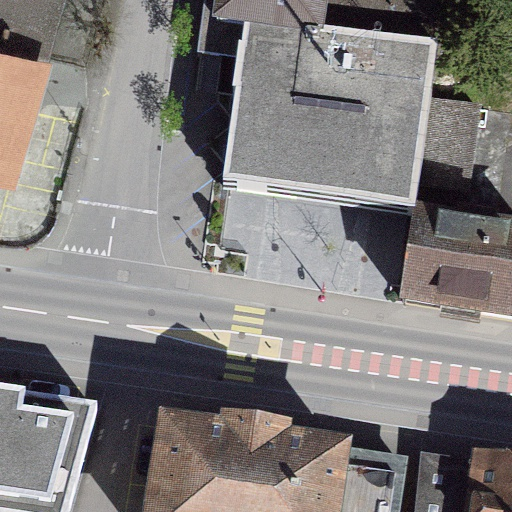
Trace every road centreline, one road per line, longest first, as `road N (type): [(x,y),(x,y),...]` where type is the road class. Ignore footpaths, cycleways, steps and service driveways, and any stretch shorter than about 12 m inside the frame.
road 1 (primary): [(511,383),(101,321)]
road 2 (residential): [(138,0),(101,321)]
